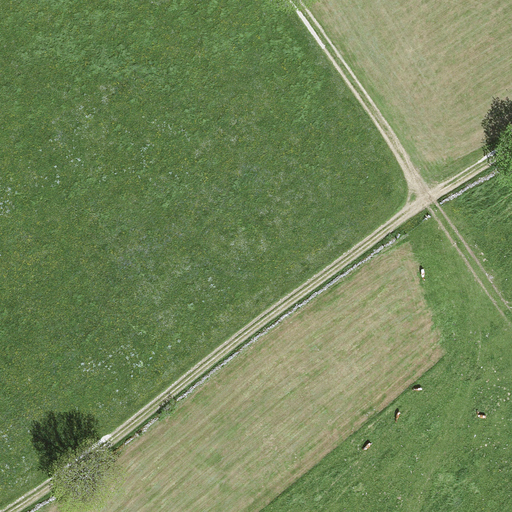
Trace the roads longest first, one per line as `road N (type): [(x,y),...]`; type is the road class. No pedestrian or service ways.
road 1 (track): [(46,511),(470,201)]
road 2 (track): [(470,201),(321,0)]
